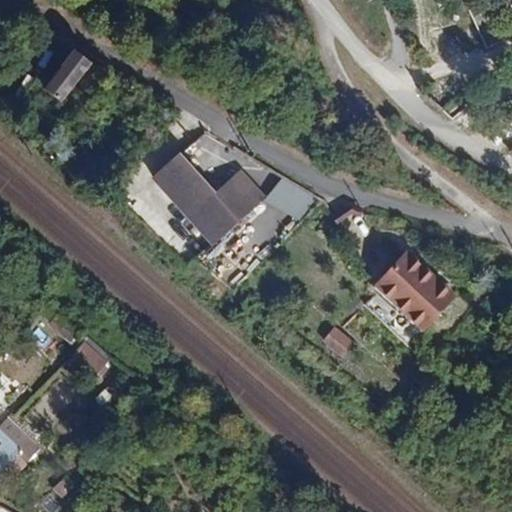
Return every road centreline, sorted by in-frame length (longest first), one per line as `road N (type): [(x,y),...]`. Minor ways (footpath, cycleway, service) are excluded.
road 1 (residential): [(19,0),(315,177),(433,221),(494,232)]
road 2 (residential): [(316,0),(333,21),(354,95),(414,170),(494,232)]
road 3 (track): [(333,21),(404,102),(511,164)]
